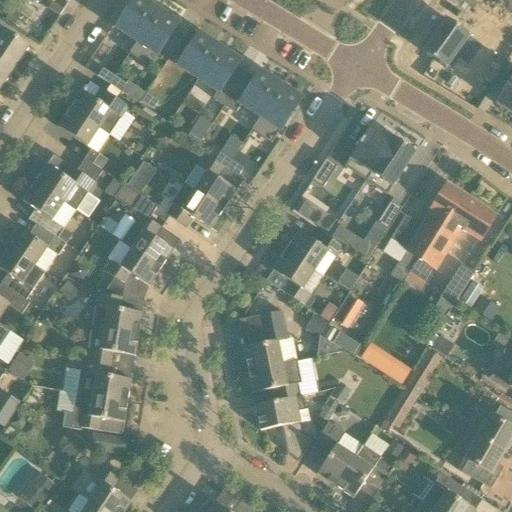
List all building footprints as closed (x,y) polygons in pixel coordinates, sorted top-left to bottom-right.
[(0,0),(0,15),(2,17),(9,6),(0,0)] [(158,11),(140,0),(137,0),(117,31),(137,44),(158,11)] [(53,2),(49,10),(59,17),(64,9),(53,2)] [(13,9),(6,18),(15,24),(21,14),(13,9)] [(178,24),(158,11),(137,44),(156,57),(178,24)] [(468,36),(445,20),(422,53),(445,70),(468,36)] [(29,46),(12,35),(0,26),(0,55),(15,67),(29,46)] [(220,49),(200,36),(179,68),(198,81),(220,49)] [(220,49),(198,81),(216,93),(212,99),(224,107),(245,75),(235,68),(239,61),(220,49)] [(15,67),(0,55),(0,84),(3,86),(15,67)] [(114,78),(103,70),(98,77),(109,85),(114,78)] [(245,75),(224,107),(235,114),(240,106),(260,119),(281,87),(261,74),(256,82),(245,75)] [(511,77),(495,105),(511,115),(511,77)] [(109,85),(121,93),(126,86),(114,78),(109,85)] [(470,86),(465,94),(471,98),(477,90),(470,86)] [(260,119),(253,131),(271,143),(279,131),(280,132),(301,100),(281,87),(260,119)] [(109,137),(128,108),(105,93),(98,103),(82,92),(70,111),(101,131),(109,137)] [(156,106),(144,98),(139,105),(151,113),(156,106)] [(70,111),(58,129),(87,148),(99,130),(70,111)] [(153,123),(162,129),(166,123),(157,117),(153,123)] [(373,125),(344,168),(366,182),(394,139),(392,138),(393,136),(386,131),(384,133),(373,125)] [(164,132),(157,141),(167,147),(173,138),(164,132)] [(196,151),(201,144),(189,136),(184,143),(196,151)] [(394,139),(366,182),(387,196),(415,153),(394,139)] [(92,166),(99,156),(91,150),(85,160),(84,161),(92,166)] [(218,155),(213,162),(225,170),(230,163),(218,155)] [(99,156),(92,166),(101,172),(108,162),(99,156)] [(206,173),(193,191),(223,211),(234,195),(236,192),(221,182),(220,181),(219,181),(221,176),(225,170),(213,162),(205,157),(198,168),(206,173)] [(101,172),(80,158),(66,179),(47,167),(35,185),(64,204),(76,212),(102,173),(101,172)] [(325,160),(312,181),(322,187),(335,167),(325,160)] [(230,163),(225,170),(237,178),(242,171),(230,163)] [(25,200),(23,203),(34,211),(28,220),(36,226),(57,240),(64,230),(52,222),(64,204),(35,185),(25,200)] [(402,284),(444,218),(453,223),(469,199),(447,185),(432,211),(422,227),(405,217),(390,241),(406,252),(390,277),(402,284)] [(131,211),(140,197),(124,186),(123,187),(115,200),(131,211)] [(193,191),(184,186),(172,204),(173,205),(166,216),(186,229),(193,219),(210,231),(223,211),(193,191)] [(152,216),(157,208),(140,197),(131,211),(136,214),(137,214),(141,216),(144,212),(152,216)] [(444,218),(418,259),(437,271),(462,230),(481,242),(496,217),(469,199),(453,223),(444,218)] [(306,202),(298,214),(306,220),(314,207),(306,202)] [(390,203),(377,223),(387,230),(400,210),(390,203)] [(173,252),(155,240),(162,230),(142,217),(135,227),(133,226),(121,243),(161,270),(173,252)] [(376,223),(369,233),(381,240),(387,231),(377,224),(376,223)] [(7,248),(34,267),(46,248),(58,256),(65,246),(57,240),(36,226),(29,236),(19,230),(7,248)] [(64,230),(57,240),(65,246),(72,235),(64,230)] [(298,233),(286,253),(315,272),(328,253),(336,258),(340,253),(343,248),(342,248),(323,235),(316,245),(315,244),(298,233)] [(149,288),(161,270),(121,243),(119,242),(107,259),(112,262),(104,273),(125,286),(131,276),(149,288)] [(25,301),(45,274),(34,267),(7,248),(0,257),(0,270),(7,276),(1,285),(25,301)] [(275,269),(273,272),(290,284),(284,294),(304,307),(310,298),(311,297),(302,292),(315,272),(286,253),(275,269)] [(453,307),(474,274),(461,266),(440,299),(453,307)] [(472,282),(460,302),(470,309),(483,289),(472,282)] [(70,303),(78,293),(67,284),(59,293),(70,303)] [(28,304),(25,301),(1,285),(0,286),(0,318),(8,306),(22,314),(28,304)] [(138,336),(142,315),(121,311),(123,299),(99,295),(94,329),(138,336)] [(481,298),(473,311),(490,322),(499,309),(481,298)] [(348,330),(363,305),(354,300),(339,325),(348,330)] [(329,323),(338,310),(329,304),(320,317),(329,323)] [(46,329),(53,318),(46,313),(39,324),(46,329)] [(264,345),(243,350),(248,372),(283,366),(296,363),(297,363),(292,340),(288,341),(285,329),(282,313),(259,317),(261,333),(264,345)] [(320,339),(328,325),(314,317),(306,331),(320,339)] [(0,345),(9,332),(0,325),(0,345)] [(135,358),(138,336),(94,329),(88,362),(112,366),(114,354),(135,358)] [(498,336),(492,345),(498,349),(504,348),(508,342),(498,336)] [(446,359),(454,347),(440,338),(433,351),(446,359)] [(360,346),(349,339),(342,350),(354,357),(360,346)] [(370,350),(363,356),(370,364),(377,357),(370,350)] [(426,384),(440,360),(427,351),(404,390),(418,399),(427,384),(426,384)] [(23,381),(35,364),(19,354),(7,371),(23,381)] [(510,357),(503,369),(511,374),(511,379),(508,386),(508,388),(511,389),(511,354),(511,358),(510,357)] [(65,370),(61,392),(76,394),(127,403),(131,381),(110,378),(112,366),(88,362),(86,373),(65,370)] [(299,398),(297,385),(301,384),(296,363),(283,366),(248,372),(253,395),(273,391),(276,402),(299,398)] [(337,388),(331,398),(342,405),(348,395),(337,388)] [(399,430),(418,399),(404,390),(378,432),(386,436),(392,426),(399,430)] [(60,391),(57,413),(64,414),(62,429),(80,431),(81,429),(87,431),(99,432),(101,421),(123,424),(127,403),(76,394),(61,392),(60,391)] [(0,399),(0,403),(11,409),(17,399),(4,392),(0,399)] [(302,436),(297,413),(305,412),(302,398),(299,398),(276,402),(255,407),(260,432),(281,428),(287,455),(299,463),(313,440),(302,436)] [(329,423),(339,405),(329,399),(319,417),(329,423)] [(346,418),(349,413),(340,407),(334,416),(339,420),(346,418)] [(511,414),(500,407),(494,418),(490,416),(488,420),(478,413),(467,431),(505,454),(511,441),(511,414)] [(16,415),(10,424),(19,429),(23,424),(21,418),(16,415)] [(344,434),(335,428),(328,424),(323,432),(339,442),(344,434)] [(27,426),(24,430),(26,434),(29,436),(34,435),(36,432),(35,427),(31,425),(27,426)] [(505,454),(467,431),(456,450),(467,457),(465,460),(468,461),(461,473),(491,490),(500,474),(495,471),(505,454)] [(85,444),(69,432),(58,447),(74,458),(85,444)] [(112,450),(114,438),(87,434),(85,445),(112,450)] [(382,456),(388,444),(372,435),(366,447),(382,456)] [(393,440),(386,451),(397,458),(404,447),(393,440)] [(363,446),(355,459),(335,488),(353,500),(375,467),(385,473),(391,465),(363,446)] [(335,488),(355,459),(336,447),(317,476),(335,488)] [(408,449),(402,458),(408,463),(411,463),(416,455),(408,449)] [(125,511),(131,503),(113,492),(120,481),(100,468),(93,479),(83,472),(71,489),(78,495),(104,511),(125,511)] [(39,474),(28,487),(43,500),(54,487),(39,474)] [(465,490),(441,474),(422,503),(435,511),(475,511),(458,500),(465,490)] [(104,511),(78,495),(67,511),(104,511)] [(254,511),(240,502),(233,511),(225,511),(214,504),(209,511),(254,511)] [(435,511),(422,503),(415,511),(435,511)]
